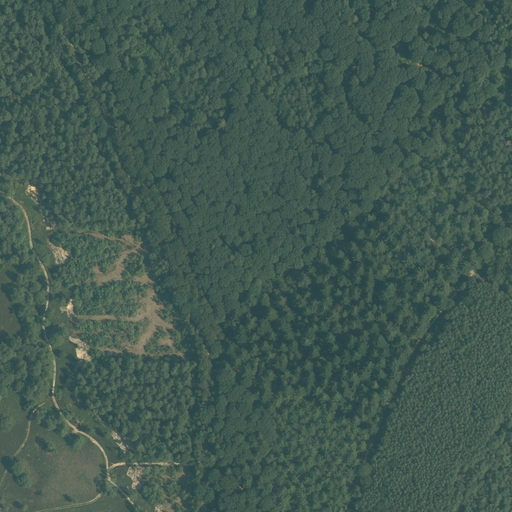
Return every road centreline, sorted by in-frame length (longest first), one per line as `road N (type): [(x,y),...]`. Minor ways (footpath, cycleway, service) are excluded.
road 1 (track): [(71,0),(223,339),(208,354),(375,436)]
road 2 (track): [(205,465),(211,364),(109,130)]
road 3 (track): [(383,201),(301,275),(109,130)]
road 4 (track): [(511,229),(409,357),(344,511)]
road 5 (track): [(136,143),(206,137),(231,110),(239,85),(383,201)]
road 6 (track): [(53,394),(43,325),(47,278),(24,211),(0,191)]
road 7 (track): [(131,0),(239,85),(250,23)]
road 8 (track): [(250,23),(281,48),(323,58),(372,43),(422,0)]
road 9 (track): [(383,201),(511,299)]
road 10 (track): [(109,130),(50,0)]
